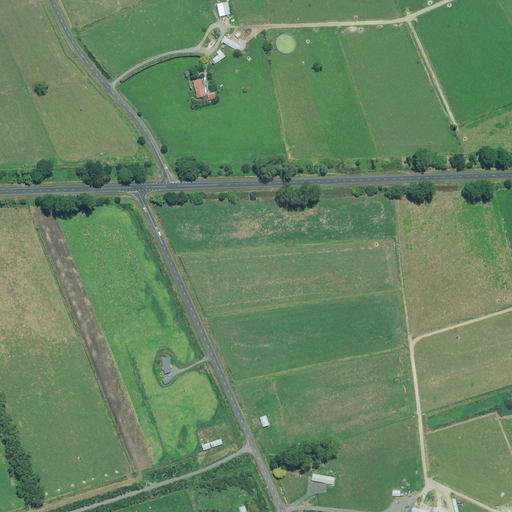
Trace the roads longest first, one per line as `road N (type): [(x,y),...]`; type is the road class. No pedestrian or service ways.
road 1 (unclassified): [(138,187),(282,511)]
road 2 (trunk): [(511,174),(170,186)]
road 3 (unclassified): [(51,0),(81,55),(145,131),(170,186)]
road 4 (trunk): [(138,187),(0,192)]
